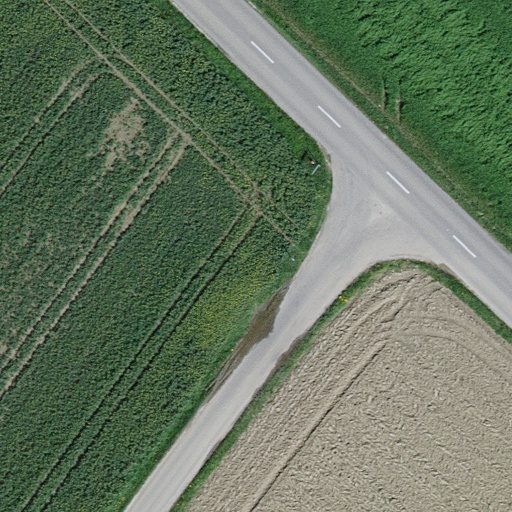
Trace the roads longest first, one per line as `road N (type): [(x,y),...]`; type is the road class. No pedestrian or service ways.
road 1 (unclassified): [(152,511),(391,188)]
road 2 (tertiary): [(197,0),(391,188)]
road 3 (tertiary): [(391,188),(511,306)]
